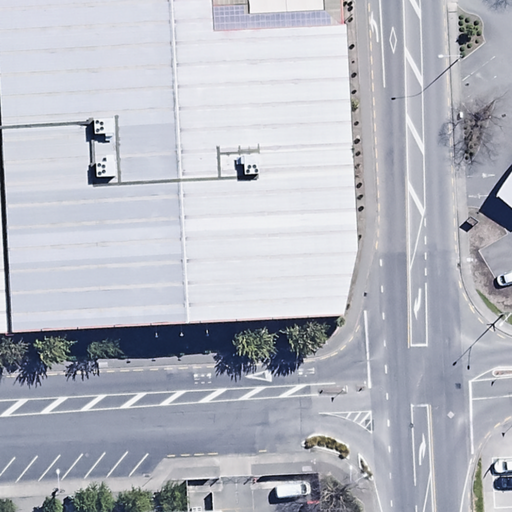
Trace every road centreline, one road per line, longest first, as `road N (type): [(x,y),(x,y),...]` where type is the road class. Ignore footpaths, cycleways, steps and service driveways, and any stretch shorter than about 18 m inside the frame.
road 1 (unclassified): [(0,410),(419,387)]
road 2 (secondary): [(419,387),(409,0)]
road 3 (secondary): [(425,511),(419,387)]
